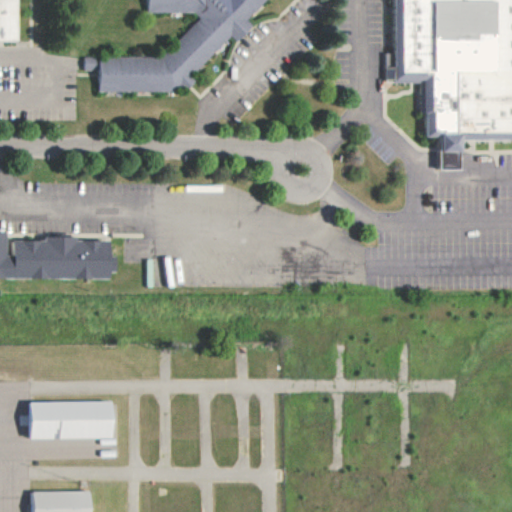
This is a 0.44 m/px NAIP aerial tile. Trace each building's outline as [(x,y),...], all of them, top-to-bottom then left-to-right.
[(0,0),(0,40),(22,40),(21,0),(0,0)] [(182,90),(190,82),(190,75),(227,35),(230,38),(265,0),(141,0),(141,12),(191,13),(196,17),(159,58),(87,56),(86,70),(100,70),(100,91),(168,92),(175,84),(182,90)] [(511,141),(511,0),(393,0),(393,6),(387,6),(386,82),(417,83),(416,137),(430,137),(430,170),(452,170),(452,140),(511,141)] [(0,276),(116,276),(116,237),(11,237),(11,231),(0,231),(0,276)] [(16,408),(99,407),(99,444),(16,445),(16,408)] [(20,511),(20,494),(75,494),(75,511),(20,511)]
